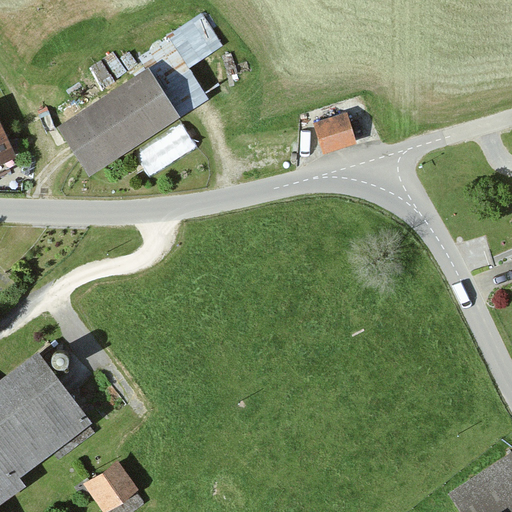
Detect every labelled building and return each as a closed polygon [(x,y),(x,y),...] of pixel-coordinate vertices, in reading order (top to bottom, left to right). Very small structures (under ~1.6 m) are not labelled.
[(136,56),(145,71),(175,119),(209,99),(189,67),(222,47),(202,14),(136,56)] [(145,71),(53,128),(83,177),(175,119),(145,71)] [(345,107),(311,116),(319,149),(354,139),(345,107)] [(0,122),(0,162),(17,153),(0,122)] [(184,123),(135,154),(149,176),(198,146),(184,123)] [(0,497),(0,498),(99,425),(42,348),(0,379),(0,497)] [(511,511),(511,452),(446,491),(458,511),(511,511)] [(114,463),(82,486),(100,511),(128,511),(143,502),(114,463)]
